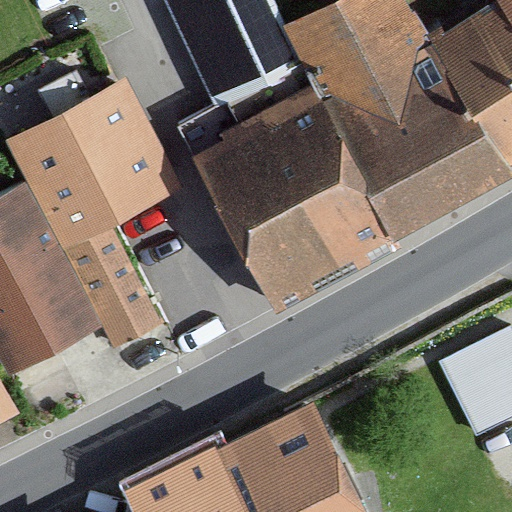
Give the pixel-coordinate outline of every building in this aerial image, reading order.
[(268,0),(167,0),(219,108),(182,129),(214,198),(269,302),(272,309),(393,248),(387,233),(367,183),(341,127),(292,52),(273,23),(272,6),(268,0)] [(426,35),(403,0),(316,0),(277,22),(292,52),(341,127),(367,183),(387,233),(511,169),(511,168),(506,159),(426,35)] [(489,0),(426,35),(506,159),(511,155),(511,25),(506,24),(489,0)] [(511,0),(494,0),(508,21),(511,21),(511,0)] [(116,77),(2,137),(56,247),(177,185),(143,112),(136,116),(116,77)] [(56,247),(18,174),(0,183),(0,364),(3,370),(93,319),(56,247)] [(106,224),(58,249),(107,345),(156,320),(106,224)] [(511,331),(505,317),(436,352),(474,426),(511,406),(511,331)] [(0,415),(17,407),(0,373),(0,415)] [(375,511),(306,373),(219,417),(267,511),(375,511)] [(267,511),(219,417),(122,463),(147,511),(267,511)] [(147,511),(122,463),(30,506),(32,511),(147,511)]
